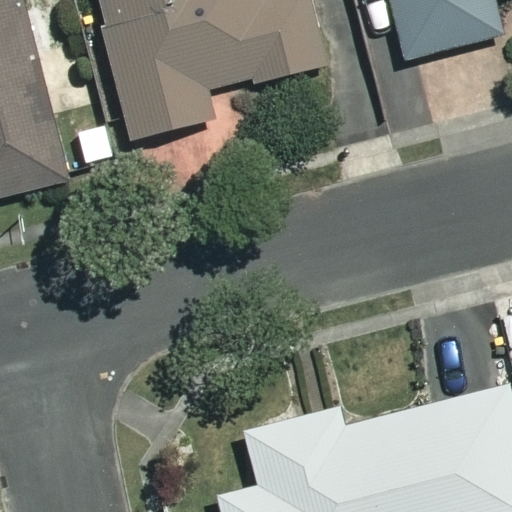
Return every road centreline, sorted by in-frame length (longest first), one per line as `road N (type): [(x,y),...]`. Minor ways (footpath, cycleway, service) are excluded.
road 1 (residential): [(511,201),(23,330)]
road 2 (residential): [(23,330),(65,511)]
